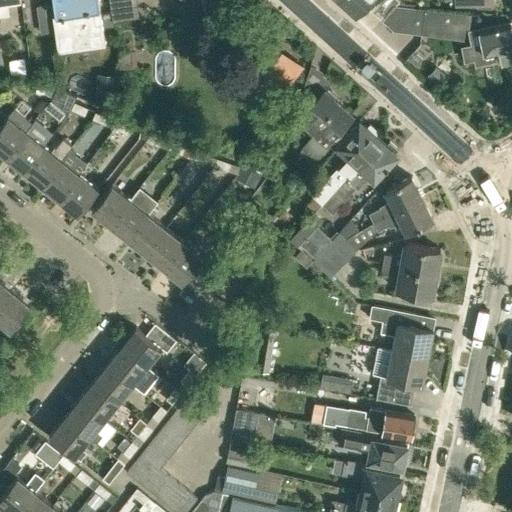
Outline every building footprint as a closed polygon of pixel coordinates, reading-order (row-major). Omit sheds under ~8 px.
[(0,0),(0,34),(1,35),(0,31),(0,4),(20,1),(20,0),(0,0)] [(98,0),(52,0),(53,4),(54,7),(54,14),(51,14),(55,51),(103,45),(98,1),(98,0)] [(139,17),(136,0),(110,0),(114,21),(139,17)] [(337,0),(338,0),(356,17),(370,0),(337,0)] [(378,0),(371,9),(382,19),(396,5),(399,0),(378,0)] [(53,4),(37,6),(38,16),(51,14),(54,14),(54,7),(53,4)] [(396,5),(382,19),(394,30),(408,32),(422,33),(422,28),(427,29),(429,9),(411,7),(396,5)] [(429,9),(427,29),(444,31),(463,33),(464,25),(469,26),(471,13),(446,11),(429,9)] [(467,45),(461,46),(464,61),(470,59),(475,58),(476,64),(495,60),(494,54),(499,53),(499,51),(511,48),(511,25),(511,21),(476,29),(470,30),(473,43),(467,45)] [(270,80),(261,93),(275,104),(304,65),(275,44),(256,69),(270,80)] [(134,50),(117,51),(119,66),(136,64),(134,50)] [(44,93),(52,96),(53,92),(54,92),(57,85),(46,81),(47,79),(39,77),(36,91),(44,93)] [(315,130),(298,149),(301,151),(317,166),(336,145),(337,144),(336,143),(333,146),(326,140),(352,112),(325,88),(310,105),(300,116),(315,130)] [(113,108),(114,92),(96,90),(95,102),(113,108)] [(53,92),(52,96),(51,99),(64,105),(67,98),(54,92),(53,92)] [(75,101),(72,109),(85,114),(88,107),(75,101)] [(110,116),(96,111),(93,118),(106,124),(110,116)] [(0,124),(0,151),(5,156),(26,129),(8,115),(0,124)] [(131,126),(118,120),(114,127),(128,133),(131,126)] [(359,120),(337,144),(336,145),(349,156),(314,195),(323,203),(380,142),(375,138),(377,136),(375,134),(379,131),(370,123),(367,127),(359,120)] [(44,144),(26,129),(5,156),(23,170),(44,144)] [(163,138),(150,133),(147,140),(170,149),(173,141),(163,138)] [(44,144),(23,170),(42,185),(63,158),(72,147),(63,140),(54,151),(44,144)] [(170,149),(193,157),(196,149),(173,141),(170,149)] [(383,145),(380,142),(323,203),(333,212),(368,173),(374,178),(396,154),(395,152),(398,149),(389,141),(386,144),(385,143),(383,145)] [(193,157),(207,162),(209,154),(196,149),(193,157)] [(218,157),(216,165),(229,170),(232,162),(218,157)] [(81,173),(63,158),(42,185),(60,199),(81,173)] [(241,166),(237,173),(256,183),(261,174),(243,163),(241,166)] [(99,187),(81,173),(60,199),(79,214),(99,187)] [(411,175),(385,188),(392,201),(381,207),(382,208),(370,213),(374,221),(386,216),(397,211),(422,198),(411,175)] [(91,209),(110,224),(131,198),(112,183),(91,209)] [(140,186),(131,198),(110,224),(128,239),(149,212),(158,200),(157,200),(155,202),(139,189),(141,187),(140,186)] [(422,198),(397,211),(386,216),(374,221),(378,230),(388,225),(389,227),(394,225),(395,228),(403,224),(407,231),(432,219),(422,198)] [(128,239),(146,253),(167,226),(149,212),(128,239)] [(312,257),(326,243),(331,238),(317,225),(322,219),(315,212),(291,237),(312,257)] [(352,219),(341,231),(346,235),(358,228),(352,219)] [(185,241),(167,226),(146,253),(164,267),(185,241)] [(330,241),(348,257),(357,248),(339,231),(330,241)] [(183,282),(204,255),(185,241),(164,267),(183,282)] [(348,257),(330,241),(322,250),(340,266),(348,257)] [(440,248),(405,242),(401,266),(436,272),(440,248)] [(301,250),(295,256),(306,267),(312,261),(301,250)] [(331,276),(340,266),(322,250),(313,259),(331,276)] [(383,263),(396,265),(398,257),(385,254),(383,263)] [(395,274),(396,265),(383,263),(382,272),(395,274)] [(432,296),(436,272),(401,266),(397,289),(432,296)] [(0,278),(0,306),(13,289),(0,278)] [(32,304),(13,289),(0,306),(0,320),(12,330),(32,304)] [(395,334),(392,349),(429,356),(434,329),(415,325),(417,312),(372,304),(369,317),(383,319),(381,331),(395,334)] [(136,326),(122,345),(147,366),(162,347),(136,326)] [(266,326),(258,370),(269,372),(276,328),(266,326)] [(134,383),(147,366),(122,345),(107,363),(134,383)] [(429,356),(392,349),(376,345),(371,372),(381,374),(376,397),(412,404),(416,382),(423,383),(429,356)] [(93,381),(119,401),(134,383),(107,363),(93,381)] [(196,374),(190,369),(181,381),(187,386),(196,374)] [(330,375),(327,389),(350,393),(353,379),(330,375)] [(105,419),(119,401),(93,381),(79,399),(105,419)] [(175,387),(166,399),(172,404),(181,392),(175,387)] [(207,411),(187,395),(179,406),(198,421),(207,411)] [(96,430),(105,419),(79,399),(65,416),(91,437),(97,441),(102,435),(96,430)] [(310,402),(308,421),(318,422),(321,403),(310,402)] [(323,424),(335,426),(336,422),(347,425),(411,435),(413,426),(415,425),(416,419),(414,416),(415,414),(386,410),(385,419),(365,416),(366,411),(326,404),(323,424)] [(161,405),(152,415),(158,421),(167,410),(161,405)] [(179,406),(171,416),(190,431),(198,421),(179,406)] [(259,412),(236,408),(231,438),(254,442),(259,412)] [(91,437),(65,416),(50,435),(80,459),(86,451),(82,448),(91,437)] [(171,416),(164,425),(183,440),(190,431),(171,416)] [(139,417),(130,429),(144,439),(153,427),(139,417)] [(183,440),(164,425),(156,434),(175,450),(183,440)] [(339,444),(370,450),(368,458),(404,464),(404,462),(407,460),(408,454),(406,452),(408,444),(374,437),(374,434),(342,428),(339,444)] [(156,434),(149,444),(167,459),(175,450),(156,434)] [(65,455),(47,440),(37,453),(55,468),(60,461),(65,455)] [(123,451),(129,456),(138,445),(132,440),(123,451)] [(127,471),(141,482),(156,464),(161,467),(167,459),(149,444),(127,471)] [(226,462),(233,464),(248,467),(251,468),(254,454),(229,448),(226,462)] [(65,455),(60,461),(70,469),(75,463),(65,455)] [(118,458),(102,478),(109,483),(125,463),(118,458)] [(254,458),(252,466),(259,468),(261,459),(254,458)] [(12,459),(1,472),(10,479),(21,466),(12,459)] [(365,478),(362,491),(398,499),(402,484),(399,484),(401,475),(368,468),(368,464),(346,459),(342,473),(365,478)] [(154,493),(169,474),(161,467),(156,464),(141,482),(154,493)] [(247,470),(248,467),(233,464),(232,467),(228,466),(222,490),(275,503),(282,475),(259,469),(258,472),(247,470)] [(77,474),(88,484),(93,477),(81,468),(77,474)] [(0,503),(10,511),(19,511),(37,490),(45,480),(34,471),(26,482),(18,475),(0,497),(0,503)] [(154,493),(163,501),(179,482),(169,474),(154,493)] [(163,501),(173,508),(188,489),(179,482),(163,501)] [(99,483),(94,489),(106,498),(111,491),(99,483)] [(143,511),(146,511),(150,508),(155,502),(137,487),(132,494),(143,503),(139,508),(143,511)] [(186,511),(198,497),(188,489),(173,508),(177,511),(186,511)] [(48,511),(54,504),(37,490),(19,511),(48,511)] [(310,511),(235,494),(222,491),(218,511),(217,511),(310,511)] [(395,511),(398,499),(362,491),(358,507),(334,502),(331,511),(395,511)] [(217,511),(218,511),(202,499),(191,511),(217,511)] [(154,511),(167,511),(155,502),(150,508),(154,511)]
